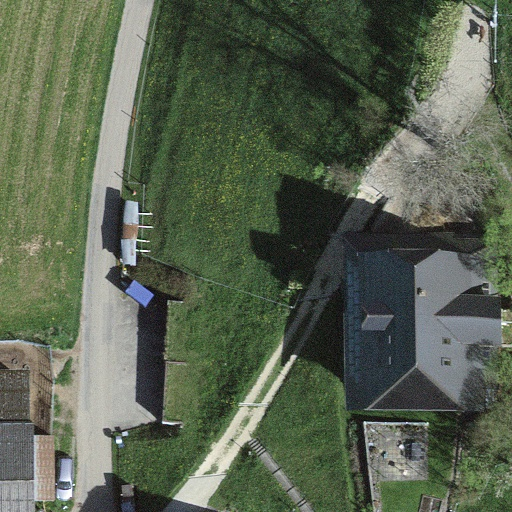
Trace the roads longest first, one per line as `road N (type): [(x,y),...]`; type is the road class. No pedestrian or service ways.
road 1 (unclassified): [(145,0),(128,72),(115,217),(112,511)]
road 2 (track): [(317,322),(239,462),(200,511)]
